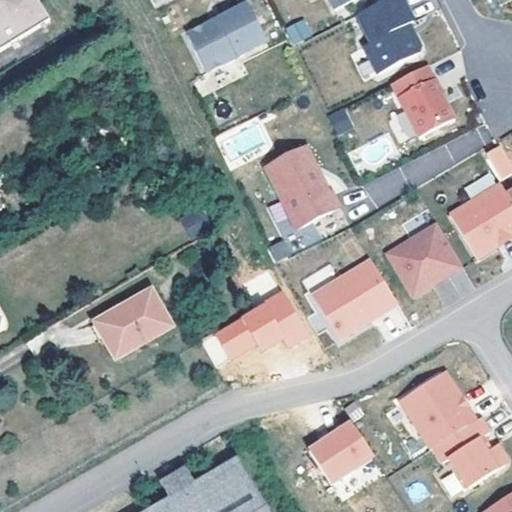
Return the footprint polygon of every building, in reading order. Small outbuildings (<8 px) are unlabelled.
[(0,0),(0,57),(48,31),(29,0),(0,0)] [(416,53),(418,48),(413,37),(408,35),(403,25),(411,21),(400,0),(383,0),(355,15),(368,42),(362,45),(376,73),(416,53)] [(208,22),(186,33),(206,70),(266,40),(247,2),(217,18),(219,22),(210,26),(208,22)] [(217,18),(208,22),(210,26),(219,22),(217,18)] [(307,18),(287,28),(294,42),(314,32),(307,18)] [(427,65),(391,83),(418,136),(454,118),(441,93),(442,92),(435,78),(434,78),(427,65)] [(343,108),(328,116),(337,133),(352,125),(343,108)] [(257,121),(224,137),(223,134),(216,137),(230,163),(268,144),(257,121)] [(457,156),(481,142),(473,129),(450,143),(457,156)] [(511,164),(499,144),(482,154),(499,182),(511,174),(511,164)] [(305,146),(264,166),(296,228),(339,206),(331,190),(329,191),(305,146)] [(511,236),(511,204),(505,193),(500,184),(449,215),(476,258),(497,246),(495,244),(510,234),(511,237),(511,236)] [(462,267),(435,223),(385,254),(411,297),(432,285),(431,282),(446,273),(447,275),(462,267)] [(510,234),(495,244),(497,246),(511,237),(510,234)] [(285,239),(268,249),(275,262),(292,253),(285,239)] [(312,297),(338,340),(356,329),(355,327),(360,324),(361,325),(396,304),(370,261),(312,297)] [(167,324),(147,290),(94,322),(114,356),(167,324)] [(289,347),(310,337),(289,292),(214,327),(231,363),(284,338),(289,347)] [(201,340),(215,366),(228,360),(214,333),(201,340)] [(474,422),(465,408),(461,411),(455,402),(459,399),(443,373),(398,402),(429,451),(432,449),(474,422)] [(465,408),(459,399),(455,402),(461,411),(465,408)] [(474,422),(432,449),(441,464),(447,459),(467,490),(503,466),(505,459),(499,450),(491,449),(490,450),(485,453),(477,441),(482,438),(488,434),(478,419),(474,422)] [(324,449),(310,458),(332,492),(375,464),(353,430),(339,439),(341,441),(325,452),(324,449)] [(482,438),(477,441),(485,453),(490,450),(482,438)] [(324,449),(325,452),(341,441),(339,439),(324,449)] [(142,511),(266,511),(235,457),(142,511)] [(511,511),(511,497),(487,511),(511,511)]
